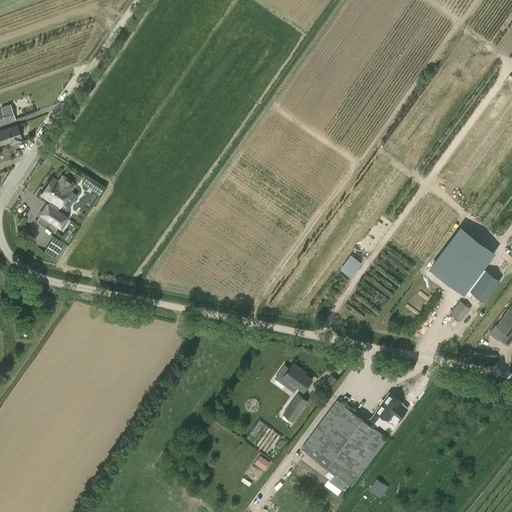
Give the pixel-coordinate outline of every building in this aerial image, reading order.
[(0,110),(0,123),(14,119),(9,104),(1,107),(2,110),(0,110)] [(0,144),(9,141),(10,144),(21,140),(16,125),(0,130),(0,144)] [(77,182),(62,172),(58,178),(52,174),(39,193),(48,200),(48,202),(46,201),(38,213),(61,229),(69,216),(57,208),(58,207),(59,208),(77,182)] [(92,190),(98,194),(101,189),(96,185),(92,190)] [(470,290),(485,270),(482,268),(492,254),(458,232),(430,273),(466,298),(468,294),(474,298),(477,296),(470,290)] [(45,252),(55,259),(64,244),(54,238),(45,252)] [(362,263),(351,255),(341,270),(351,278),(362,263)] [(486,270),(470,290),(484,301),(500,281),(486,270)] [(459,300),(449,313),(461,321),(471,308),(459,300)] [(511,304),(497,326),(505,331),(500,338),(507,344),(511,337),(511,304)] [(297,387),(303,391),(312,379),(301,371),(302,369),(293,362),(289,368),(284,365),(275,378),(294,392),(297,387)] [(332,373),(325,383),(330,386),(337,377),(332,373)] [(293,421),(308,400),(298,392),(283,413),(293,421)] [(394,424),(404,410),(399,406),(402,401),(390,392),(375,411),(376,411),(367,422),(337,399),(301,448),(351,485),(387,437),(375,428),(383,417),(388,420),(388,419),(394,424)] [(259,454),(255,464),(268,469),(271,459),(259,454)] [(386,486),(380,481),(371,492),(378,497),(386,486)]
